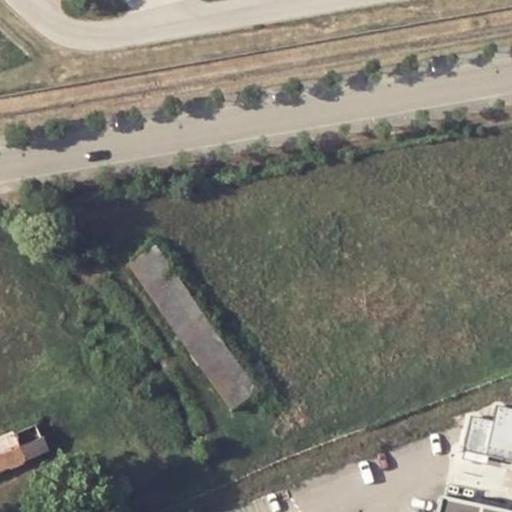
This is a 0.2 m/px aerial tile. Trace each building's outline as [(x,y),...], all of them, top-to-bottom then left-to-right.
[(257,394),(155,247),(125,270),(225,416),(257,394)] [(498,423),(478,418),(471,449),(511,458),(511,408),(502,406),(498,423)] [(35,427),(0,442),(0,474),(46,455),(35,427)] [(124,484),(102,493),(109,509),(131,500),(124,484)] [(487,511),(511,511),(511,499),(492,494),(487,511)] [(483,511),(439,501),(436,511),(483,511)]
